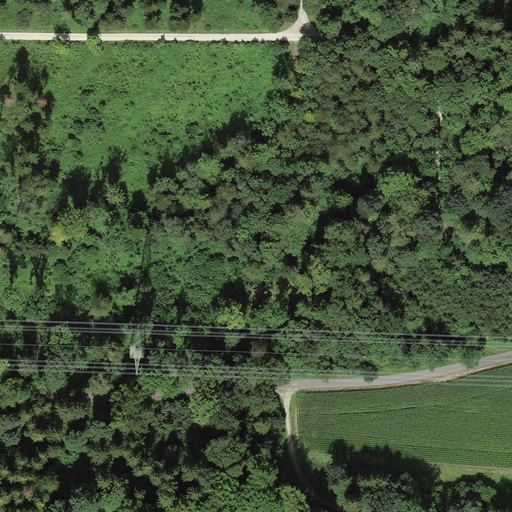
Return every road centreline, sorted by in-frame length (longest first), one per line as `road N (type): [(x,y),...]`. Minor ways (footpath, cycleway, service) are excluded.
road 1 (track): [(504,358),(481,347),(373,331),(299,302),(281,283),(274,263),(282,140),(302,0)]
road 2 (track): [(0,402),(292,388),(415,376),(511,355)]
road 3 (track): [(425,0),(375,41),(0,36)]
road 4 (track): [(511,270),(464,256),(452,242),(440,218),(427,80),(404,50),(375,41)]
road 5 (track): [(365,511),(324,503),(303,488),(292,388)]
